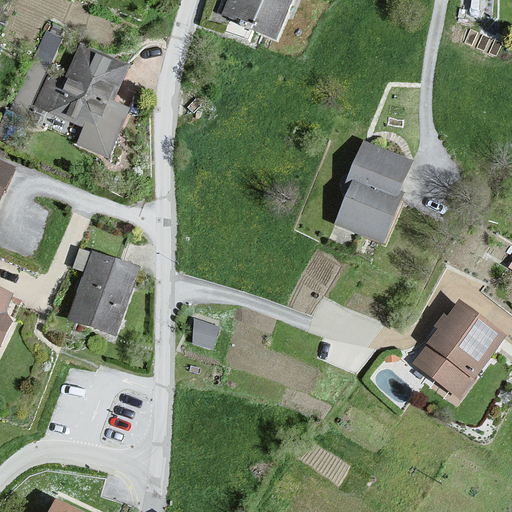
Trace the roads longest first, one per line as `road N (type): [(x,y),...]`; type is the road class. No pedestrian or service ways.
road 1 (residential): [(153,471),(164,89),(183,0)]
road 2 (residential): [(0,478),(46,454),(153,471)]
